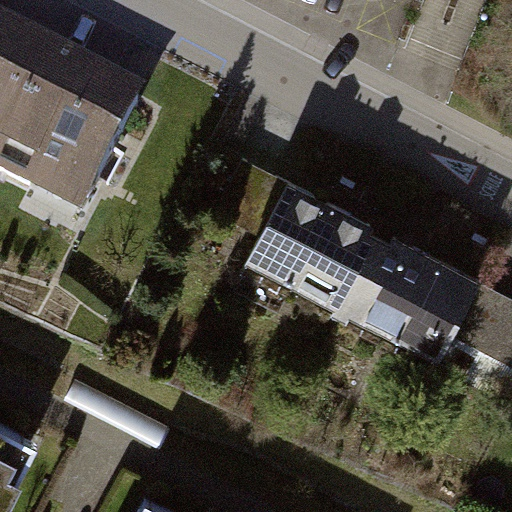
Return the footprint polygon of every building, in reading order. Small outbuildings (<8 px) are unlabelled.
[(0,152),(54,49),(0,20),(0,152)] [(0,176),(81,218),(145,96),(54,49),(0,152),(0,176)] [(215,210),(258,232),(286,178),(243,156),(215,210)] [(342,306),(381,231),(372,226),(375,220),(288,175),(286,178),(258,232),(245,257),(342,306)] [(391,236),(381,231),(342,306),(439,356),(451,334),(479,280),(482,275),(394,230),(391,236)] [(511,354),(511,297),(479,280),(451,334),(508,363),(511,354)] [(172,425),(75,376),(65,397),(161,446),(172,425)] [(0,511),(2,511),(39,439),(0,418),(0,511)] [(180,511),(144,494),(134,511),(180,511)]
